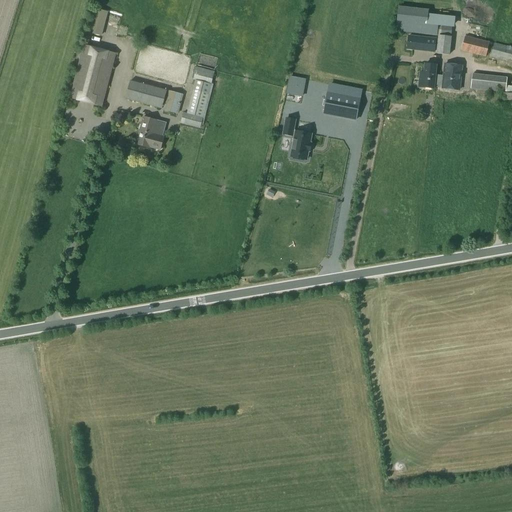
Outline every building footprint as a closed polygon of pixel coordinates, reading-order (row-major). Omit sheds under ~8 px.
[(94,10),(88,33),(101,37),(107,13),(94,10)] [(398,11),(397,26),(426,29),(426,25),(427,25),(426,35),(438,36),(436,54),(449,56),(452,27),(454,27),(455,17),(398,11)] [(465,37),(461,52),(486,58),(490,43),(465,37)] [(410,38),(409,51),(434,53),(435,40),(410,38)] [(511,47),(494,43),(490,57),(511,62),(511,47)] [(85,47),(71,99),(99,106),(113,54),(85,47)] [(434,85),(435,76),(436,66),(424,65),(423,73),(420,73),(418,88),(433,89),(434,85)] [(443,77),(435,76),(434,85),(442,86),(442,89),(459,91),(461,67),(444,65),(443,77)] [(195,68),(192,81),(195,82),(211,86),(212,86),(215,73),(195,68)] [(472,74),(471,88),(505,93),(507,79),(472,74)] [(130,81),(125,100),(161,109),(166,91),(130,81)] [(182,112),(179,123),(200,129),(211,86),(195,82),(186,113),(182,112)] [(301,96),(303,88),(287,85),(285,93),(301,96)] [(168,93),(163,112),(178,116),(183,97),(168,93)] [(511,94),(502,93),(501,104),(511,105),(511,99),(511,94)] [(356,120),(359,101),(327,94),(323,114),(356,120)] [(287,99),(284,108),(299,111),(301,103),(287,99)] [(142,117),(135,144),(160,151),(164,136),(162,136),(163,131),(154,129),(156,121),(142,117)] [(309,152),(311,144),(309,144),(311,135),(295,132),(295,133),(293,133),(295,121),(286,119),(285,121),(283,134),(294,137),(290,157),(306,160),(308,152),(309,152)]
